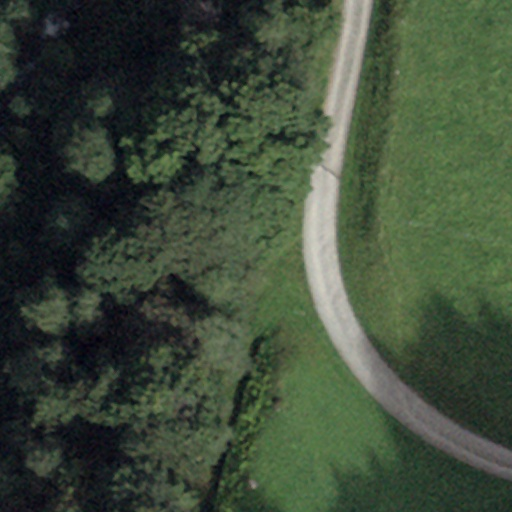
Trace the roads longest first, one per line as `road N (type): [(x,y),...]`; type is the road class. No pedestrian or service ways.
road 1 (track): [(354,0),(318,237),(329,294),(386,385),(433,426),(511,462)]
road 2 (track): [(213,511),(256,383),(266,326),(318,237)]
